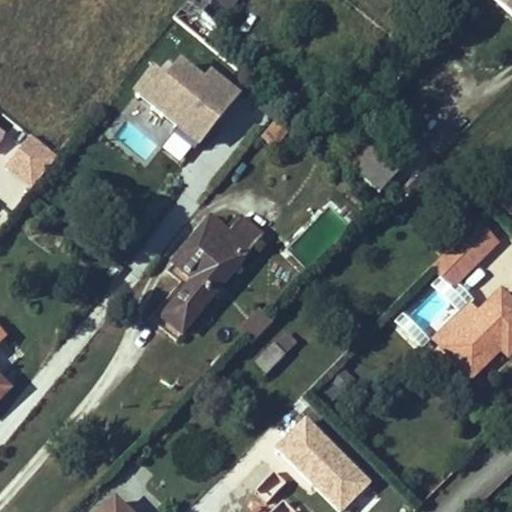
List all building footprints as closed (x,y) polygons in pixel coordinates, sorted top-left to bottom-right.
[(204,44),(233,8),(223,0),(188,0),(173,19),(204,44)] [(511,0),(492,0),(490,3),(511,21),(511,0)] [(150,76),(129,102),(197,156),(242,101),(211,76),(202,86),(178,68),(163,86),(150,76)] [(274,149),(290,129),(278,119),(262,139),(274,149)] [(123,120),(110,138),(145,164),(158,146),(123,120)] [(28,134),(0,166),(28,189),(55,157),(28,134)] [(379,195),(400,170),(373,148),(353,172),(379,195)] [(510,215),(511,213),(511,188),(510,187),(496,201),(510,215)] [(183,335),(243,263),(242,262),(262,238),(239,219),(226,236),(220,243),(202,228),(172,265),(193,282),(162,318),(183,335)] [(220,243),(226,236),(208,221),(202,228),(220,243)] [(456,284),(496,245),(477,225),(432,269),(440,277),(452,289),(456,284)] [(508,358),(511,353),(511,304),(500,292),(478,315),(442,351),(471,380),(495,356),(491,352),(497,347),(500,351),(508,358)] [(442,351),(478,315),(469,306),(433,342),(442,351)] [(252,345),(273,324),(259,310),(238,331),(252,345)] [(401,312),(389,322),(415,350),(426,339),(401,312)] [(0,400),(8,392),(0,383),(0,340),(2,339),(0,336),(0,400)] [(263,378),(285,356),(273,345),(252,367),(263,378)] [(495,356),(500,351),(497,347),(491,352),(495,356)] [(334,401),(353,382),(344,373),(325,392),(334,401)] [(123,511),(114,503),(105,511),(123,511)]
